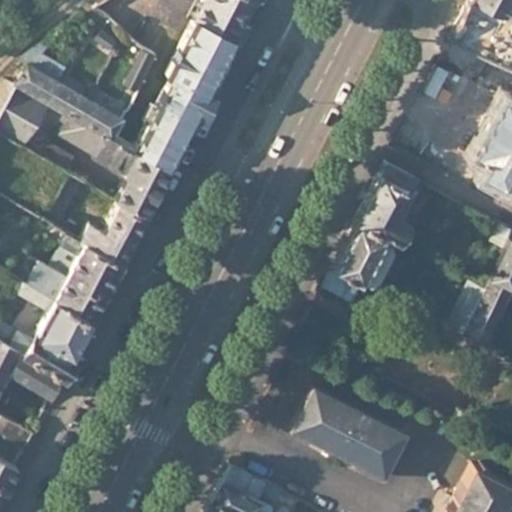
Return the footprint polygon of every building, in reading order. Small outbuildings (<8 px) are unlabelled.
[(198,0),(190,17),(161,72),(166,75),(129,145),(134,147),(167,165),(187,128),(197,108),(198,106),(205,93),(212,80),(223,58),(232,40),(234,37),(241,22),(242,20),(252,0),(198,0)] [(190,17),(198,0),(190,0),(183,14),(190,17)] [(465,0),(459,13),(447,37),(511,66),(511,16),(503,12),(502,13),(476,0),(465,0)] [(511,0),(476,0),(502,13),(503,12),(511,6),(511,0)] [(511,6),(503,12),(511,16),(511,6)] [(247,22),(242,20),(241,22),(234,37),(232,40),(236,42),(247,22)] [(111,38),(112,36),(100,28),(94,37),(106,45),(107,44),(111,47),(115,41),(111,38)] [(133,87),(151,52),(139,46),(122,82),(133,87)] [(25,64),(14,81),(45,98),(56,80),(64,66),(39,51),(30,67),(25,64)] [(223,58),(212,80),(217,82),(228,61),(223,58)] [(511,173),(511,70),(470,151),(486,159),(479,173),(501,185),(508,171),(511,173)] [(14,81),(2,76),(0,78),(0,99),(3,101),(14,81)] [(85,96),(56,80),(45,98),(61,107),(74,114),(85,96)] [(198,106),(197,108),(203,111),(217,82),(212,80),(205,93),(198,106)] [(45,98),(14,81),(3,101),(0,106),(0,132),(20,143),(45,98)] [(109,134),(119,115),(85,96),(74,114),(109,134)] [(122,168),(134,147),(129,145),(109,134),(74,114),(61,107),(53,122),(61,126),(59,129),(92,148),(91,150),(122,168)] [(197,108),(187,128),(192,131),(203,111),(197,108)] [(72,155),(44,139),(36,152),(64,169),(72,155)] [(154,191),(167,165),(134,147),(122,168),(123,175),(154,191)] [(386,235),(397,241),(406,224),(393,217),(414,176),(384,161),(354,219),(386,235)] [(61,216),(81,178),(68,171),(48,209),(61,216)] [(143,212),(154,191),(123,175),(113,195),(118,198),(143,212)] [(121,261),(143,212),(118,198),(106,219),(108,221),(104,229),(88,221),(83,229),(79,237),(121,261)] [(383,240),(386,235),(354,219),(320,285),(350,300),(358,285),(359,286),(362,280),(367,283),(375,278),(378,272),(376,265),(378,260),(386,258),(389,251),(388,243),(383,240)] [(495,240),(504,245),(511,228),(502,223),(495,240)] [(91,318),(121,261),(79,237),(63,228),(58,238),(78,249),(64,276),(36,260),(25,282),(91,318)] [(504,245),(490,275),(510,285),(511,285),(511,228),(504,245)] [(490,275),(474,310),(465,331),(485,341),(510,285),(490,275)] [(25,282),(22,281),(16,292),(47,309),(28,347),(24,334),(14,328),(7,344),(63,374),(91,318),(25,282)] [(465,331),(474,310),(458,303),(448,325),(464,333),(465,331)] [(294,335),(322,348),(331,331),(304,317),(294,335)] [(0,387),(7,374),(51,397),(63,374),(7,344),(0,339),(0,387)] [(405,433),(312,387),(290,430),(383,476),(405,433)] [(0,431),(3,433),(26,446),(33,432),(10,419),(3,415),(0,419),(0,431)] [(0,487),(4,490),(16,467),(0,457),(0,487)] [(228,463),(208,501),(230,511),(268,511),(271,508),(257,500),(241,492),(250,475),(228,463)] [(496,511),(511,484),(472,464),(446,511),(496,511)] [(257,500),(261,493),(266,483),(250,475),(241,492),(257,500)] [(273,499),(278,489),(266,483),(261,493),(273,499)] [(230,511),(208,501),(202,511),(230,511)]
